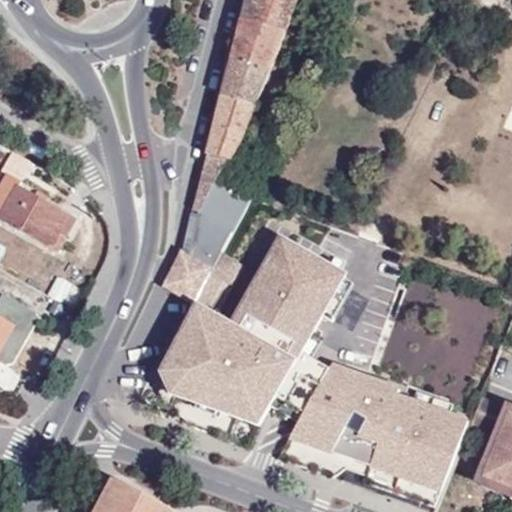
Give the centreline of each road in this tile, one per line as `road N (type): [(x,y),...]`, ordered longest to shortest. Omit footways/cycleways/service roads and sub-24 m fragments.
road 1 (residential): [(148,164),(184,151),(225,0)]
road 2 (residential): [(144,453),(300,511)]
road 3 (residential): [(120,165),(86,158),(0,111)]
road 4 (primary): [(148,164),(137,35)]
road 5 (primary): [(75,48),(120,165)]
road 6 (primary): [(131,283),(153,213),(148,164)]
